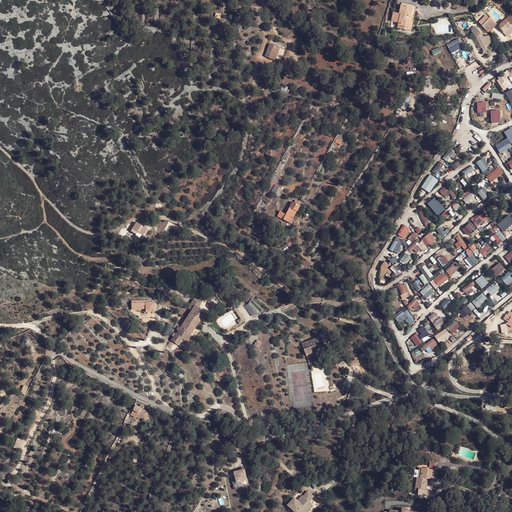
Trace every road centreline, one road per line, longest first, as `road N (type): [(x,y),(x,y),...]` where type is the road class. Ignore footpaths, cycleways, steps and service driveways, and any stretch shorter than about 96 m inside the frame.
road 1 (track): [(301,301),(233,248),(152,212),(111,230),(82,230),(0,147)]
road 2 (unclassified): [(248,426),(226,407),(198,416),(174,411),(77,364),(33,326),(0,325)]
road 3 (unclassified): [(367,302),(301,301),(224,337),(248,426)]
road 4 (unclassified): [(412,392),(288,435),(269,437),(248,426)]
road 5 (unknown): [(324,502),(369,453),(395,396)]
